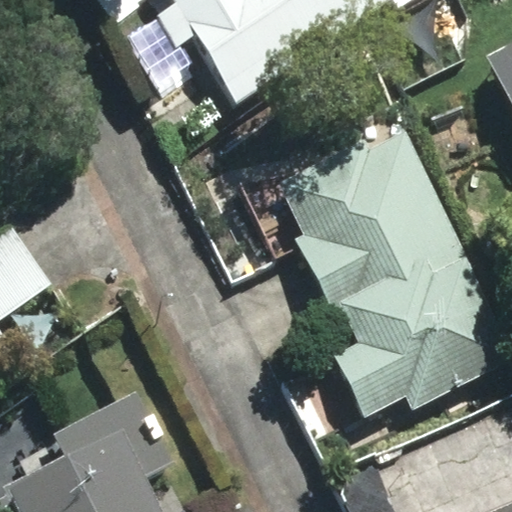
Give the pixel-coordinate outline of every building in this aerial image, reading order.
[(170,0),(179,12),(156,27),(177,58),(194,45),(225,90),(326,26),(340,45),(390,11),(382,0),(170,0)] [(511,50),(487,63),(511,109),(511,50)] [(511,368),(511,352),(386,100),(258,163),(350,353),(319,369),(362,448),(511,368)] [(0,314),(12,313),(14,270),(28,259),(13,236),(0,242),(0,314)] [(0,490),(0,511),(144,511),(137,499),(179,476),(136,398),(35,454),(42,467),(0,490)]
